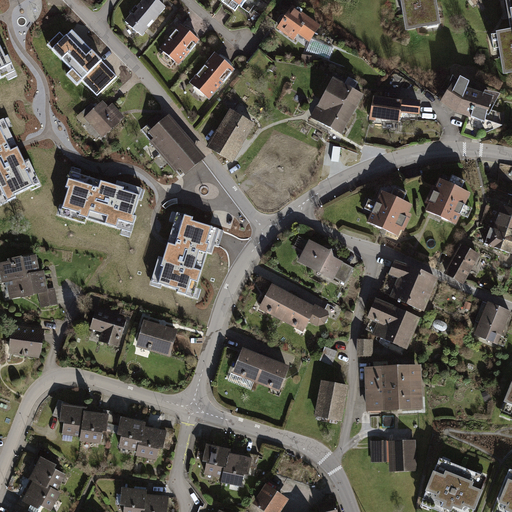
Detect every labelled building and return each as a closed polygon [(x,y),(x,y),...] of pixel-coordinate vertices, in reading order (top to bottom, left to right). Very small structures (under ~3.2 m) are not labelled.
[(54,18),(66,10),(60,0),(59,0),(47,8),(54,18)] [(131,15),(125,22),(142,36),(165,8),(155,0),(143,0),(138,7),(136,5),(129,13),(131,15)] [(224,0),(223,2),(235,11),(239,6),(241,8),(246,0),(224,0)] [(406,0),(411,29),(444,25),(440,0),(406,0)] [(293,8),(279,28),(294,38),(298,32),(309,40),(319,27),(293,8)] [(180,26),(160,49),(179,65),(199,41),(180,26)] [(97,96),(117,77),(72,31),(65,38),(60,33),(47,45),(72,70),(67,75),(77,85),(82,81),(97,96)] [(6,58),(0,45),(0,78),(15,71),(8,57),(6,58)] [(215,54),(190,83),(209,99),(234,70),(215,54)] [(338,79),(328,98),(357,114),(367,95),(338,79)] [(457,80),(447,103),(488,122),(499,100),(457,80)] [(328,98),(317,118),(347,133),(357,114),(328,98)] [(426,104),(377,99),(375,120),(404,122),(405,113),(425,115),(426,104)] [(102,103),(86,117),(103,136),(119,122),(113,115),(118,111),(112,105),(108,109),(102,103)] [(232,112),(209,148),(230,161),(252,124),(232,112)] [(158,115),(141,130),(180,176),(201,159),(167,119),(164,122),(158,115)] [(24,162),(4,119),(0,120),(0,204),(1,206),(16,198),(14,195),(40,183),(28,160),(24,162)] [(115,186),(70,172),(66,188),(68,189),(60,216),(85,224),(86,219),(132,233),(137,217),(134,216),(142,189),(117,182),(115,186)] [(439,181),(424,212),(453,226),(468,195),(439,181)] [(383,191),(368,222),(397,236),(412,205),(383,191)] [(511,210),(503,207),(490,243),(511,251),(511,250),(511,210)] [(193,218),(177,213),(163,259),(159,257),(151,282),(178,290),(177,293),(193,298),(207,253),(211,254),(214,246),(219,247),(224,231),(192,221),(193,218)] [(341,262),(309,243),(297,262),(330,281),(341,262)] [(446,271),(464,281),(480,254),(462,244),(446,271)] [(41,257),(1,265),(8,302),(38,295),(42,311),(61,307),(58,290),(48,292),(44,275),(44,271),(41,257)] [(396,279),(388,295),(421,311),(435,280),(407,266),(395,263),(389,276),(396,279)] [(326,314),(273,285),(260,309),(301,331),(306,323),(317,330),(326,314)] [(377,321),(372,333),(406,348),(420,317),(375,297),(366,317),(377,321)] [(487,303),(475,334),(499,343),(511,313),(487,303)] [(95,312),(90,328),(102,331),(99,343),(119,349),(127,320),(95,312)] [(144,323),(136,347),(167,357),(175,333),(144,323)] [(18,329),(13,354),(43,359),(48,334),(18,329)] [(359,357),(374,357),(374,340),(359,340),(359,357)] [(334,364),(339,350),(326,346),(321,360),(334,364)] [(288,368),(242,350),(232,375),(278,393),(288,368)] [(420,369),(366,370),(367,414),(422,412),(420,369)] [(348,387),(321,382),(314,418),(341,424),(348,387)] [(511,386),(499,418),(511,422),(511,386)] [(84,409),(62,407),(59,437),(79,439),(78,444),(104,446),(106,417),(84,415),(84,409)] [(144,424),(122,420),(117,450),(137,454),(136,458),(156,462),(162,432),(143,429),(144,424)] [(416,442),(371,443),(371,464),(389,464),(390,473),(417,472),(416,442)] [(230,451),(208,445),(201,475),(221,480),(220,485),(241,491),(248,462),(228,457),(230,451)] [(52,462),(55,455),(41,449),(38,456),(52,462)] [(441,456),(421,505),(438,511),(472,511),(487,475),(441,456)] [(69,474),(40,458),(28,480),(33,483),(22,501),(42,511),(54,511),(64,495),(58,492),(69,474)] [(511,511),(511,470),(509,469),(491,511),(511,511)] [(279,511),(287,501),(265,485),(251,504),(261,511),(279,511)] [(147,491),(123,490),(121,511),(166,511),(168,500),(147,498),(147,491)] [(337,511),(335,499),(318,503),(319,511),(337,511)]
